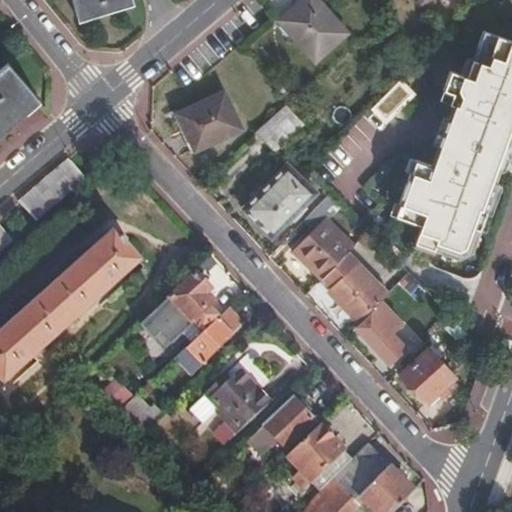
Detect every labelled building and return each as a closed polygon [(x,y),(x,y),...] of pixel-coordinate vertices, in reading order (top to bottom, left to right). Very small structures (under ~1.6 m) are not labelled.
[(133,3),(132,0),(73,0),(79,19),(133,3)] [(348,32),(319,0),(300,0),(278,21),(314,61),(348,32)] [(511,42),(488,34),(482,51),(478,63),(473,61),(468,59),(461,75),(451,71),(444,89),(449,91),(444,102),(455,106),(433,165),(414,159),(410,171),(399,203),(407,206),(402,218),(420,225),(412,244),(430,251),(433,245),(453,253),(468,247),(475,228),(479,229),(485,213),(495,187),(496,183),(491,182),(511,128),(511,42)] [(478,63),(482,51),(478,48),(473,61),(478,63)] [(0,134),(37,103),(6,66),(0,71),(0,134)] [(449,91),(444,89),(440,101),(444,102),(449,91)] [(239,129),(225,94),(180,113),(195,147),(239,129)] [(415,111),(408,108),(404,118),(412,121),(415,111)] [(279,111),(255,132),(273,152),(296,132),(279,111)] [(410,171),(414,159),(409,157),(405,169),(410,171)] [(86,179),(69,160),(20,203),(37,222),(86,179)] [(313,192),(286,166),(244,207),(271,235),(313,192)] [(495,187),(485,213),(492,215),(502,189),(495,187)] [(328,195),(303,219),(313,229),(293,250),(321,279),(347,252),(354,245),(328,218),(340,207),(328,195)] [(407,206),(399,203),(394,215),(402,218),(407,206)] [(0,254),(14,242),(0,225),(0,254)] [(139,263),(113,234),(0,335),(0,380),(3,384),(139,263)] [(468,247),(453,253),(457,261),(471,254),(468,247)] [(347,252),(321,279),(318,282),(355,320),(385,292),(347,252)] [(201,332),(218,316),(208,306),(212,303),(204,295),(209,291),(193,275),(167,299),(189,323),(191,322),(201,332)] [(406,332),(378,303),(354,327),(388,363),(404,349),(397,341),(406,332)] [(241,326),(226,309),(218,316),(201,332),(186,347),(201,364),(241,326)] [(191,373),(201,364),(186,347),(176,357),(191,373)] [(454,377),(428,349),(400,374),(426,402),(437,391),(441,396),(453,386),(449,381),(454,377)] [(203,393),(204,394),(217,408),(215,411),(235,431),(266,401),(232,365),(203,393)] [(113,408),(129,396),(116,378),(100,391),(113,408)] [(217,408),(204,394),(189,410),(201,423),(215,411),(217,408)] [(135,396),(117,413),(142,435),(162,416),(153,406),(149,410),(135,396)] [(314,423),(291,398),(247,440),(258,453),(274,438),(286,450),(314,423)] [(284,459),(318,493),(350,461),(318,427),(284,459)] [(318,493),(300,511),(370,511),(371,511),(357,498),(387,468),(364,445),(350,461),(318,493)] [(357,498),(371,511),(372,511),(392,511),(412,493),(387,468),(357,498)]
